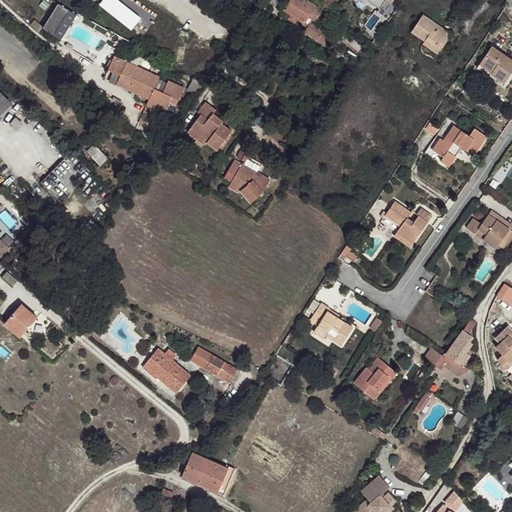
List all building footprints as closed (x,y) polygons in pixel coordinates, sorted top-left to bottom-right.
[(316,7),(305,0),(291,0),(284,10),(292,15),(298,19),(304,23),(305,23),(309,25),(304,33),(324,46),(332,35),(312,22),(313,20),(315,21),(321,12),(315,8),(316,7)] [(366,0),(380,9),(378,12),(384,16),(393,3),(392,3),(393,0),(366,0)] [(69,11),(58,4),(43,28),(54,35),(69,11)] [(298,19),(292,15),(289,19),(295,23),(298,19)] [(423,15),(411,32),(425,41),(423,43),(438,54),(452,35),(423,15)] [(35,20),(30,25),(38,32),(42,26),(35,20)] [(122,44),(124,39),(109,31),(107,36),(122,44)] [(88,48),(71,38),(66,46),(83,56),(88,48)] [(491,74),(504,83),(511,72),(511,60),(492,46),(477,68),(489,76),(491,74)] [(121,76),(117,85),(150,100),(147,105),(164,113),(169,102),(176,105),(184,88),(168,81),(167,83),(159,79),(159,77),(137,67),(141,58),(129,53),(125,62),(115,57),(113,61),(109,71),(113,73),(121,76)] [(121,76),(113,73),(109,81),(117,85),(121,76)] [(203,84),(193,78),(188,89),(197,95),(203,84)] [(0,115),(11,104),(0,93),(0,115)] [(200,115),(208,121),(213,114),(216,110),(206,102),(198,113),(200,115)] [(207,143),(217,151),(232,131),(222,124),(223,122),(213,114),(208,121),(200,115),(191,128),(208,141),(207,143)] [(16,118),(9,125),(17,131),(23,124),(16,118)] [(429,123),(425,129),(433,135),(438,129),(429,123)] [(449,167),(462,148),(474,157),(487,137),(475,129),(470,137),(455,126),(444,141),(441,139),(433,150),(443,157),(440,161),(449,167)] [(208,141),(191,128),(187,132),(205,145),(208,141)] [(433,150),(441,139),(437,136),(425,153),(439,163),(440,161),(443,157),(433,150)] [(168,152),(163,148),(160,152),(165,156),(168,152)] [(71,151),(41,183),(60,202),(91,171),(71,151)] [(225,178),(232,182),(243,188),(240,190),(250,203),(263,192),(270,180),(261,175),(260,177),(256,175),(257,173),(234,160),(225,178)] [(240,190),(243,188),(232,182),(229,187),(238,192),(240,190)] [(396,233),(413,244),(432,216),(421,208),(417,215),(418,216),(414,222),(408,218),(411,212),(395,201),(387,213),(384,211),(380,216),(383,218),(385,216),(401,227),(396,233)] [(486,235),(483,240),(496,249),(498,245),(504,249),(509,242),(510,243),(511,240),(511,231),(510,230),(511,227),(511,225),(506,221),(503,225),(497,221),(500,217),(491,211),(482,224),(474,218),(467,228),(475,234),(479,229),(486,235)] [(479,229),(475,234),(483,240),(486,235),(479,229)] [(413,244),(396,233),(394,236),(411,247),(413,244)] [(359,254),(346,246),(341,254),(353,262),(359,254)] [(341,346),(353,328),(338,318),(327,312),(329,309),(321,303),(310,320),(318,325),(314,332),(324,338),(326,336),(328,333),(335,337),(333,340),(341,346)] [(21,337),(37,318),(22,304),(5,323),(21,337)] [(340,315),(329,309),(327,312),(338,318),(340,315)] [(376,332),(383,322),(377,318),(370,329),(376,332)] [(436,365),(435,366),(437,367),(438,366),(442,369),(445,366),(459,375),(461,375),(468,369),(462,365),(469,356),(465,353),(471,344),(468,343),(472,337),(468,335),(475,323),(470,320),(463,332),(462,331),(446,354),(444,353),(442,355),(436,365)] [(511,331),(507,326),(495,338),(501,343),(496,348),(503,356),(498,361),(501,364),(498,366),(502,370),(504,368),(506,369),(511,364),(511,365),(511,331)] [(324,338),(314,332),(312,335),(322,342),(324,338)] [(230,383),(238,369),(198,347),(191,360),(230,383)] [(436,365),(442,355),(431,347),(425,357),(436,365)] [(158,378),(176,393),(191,375),(171,359),(165,354),(158,348),(144,365),(159,377),(158,378)] [(169,349),(165,354),(171,359),(175,354),(169,349)] [(384,362),(377,357),(368,368),(366,367),(353,382),(375,400),(382,392),(379,390),(389,378),(392,380),(397,373),(390,367),(389,368),(383,363),(384,362)] [(159,377),(144,365),(143,367),(158,379),(158,378),(159,377)] [(382,392),(392,380),(389,378),(379,390),(382,392)] [(428,398),(424,395),(416,408),(419,410),(421,411),(430,399),(428,398)] [(378,430),(375,434),(384,439),(386,435),(378,430)] [(192,453),(182,476),(224,494),(235,469),(229,466),(228,469),(192,453)] [(389,511),(394,508),(391,505),(396,501),(389,493),(383,498),(379,501),(377,498),(381,495),(390,488),(379,476),(361,492),(371,503),(369,504),(366,501),(355,510),(356,511),(389,511)]
